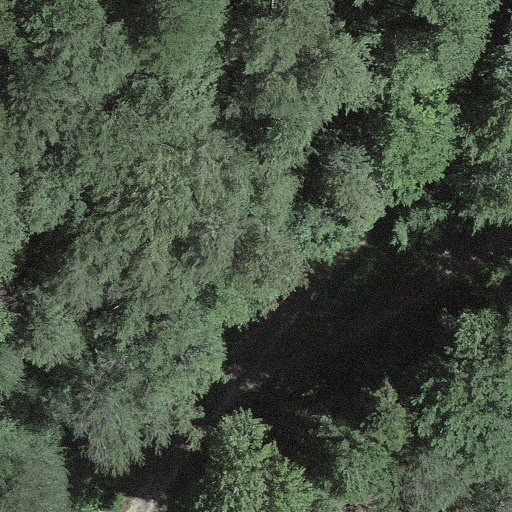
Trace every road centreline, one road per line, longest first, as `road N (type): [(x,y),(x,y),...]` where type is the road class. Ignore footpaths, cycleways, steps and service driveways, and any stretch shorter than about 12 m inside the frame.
road 1 (track): [(497,0),(420,174),(209,415),(139,511)]
road 2 (track): [(511,227),(455,268),(243,381)]
